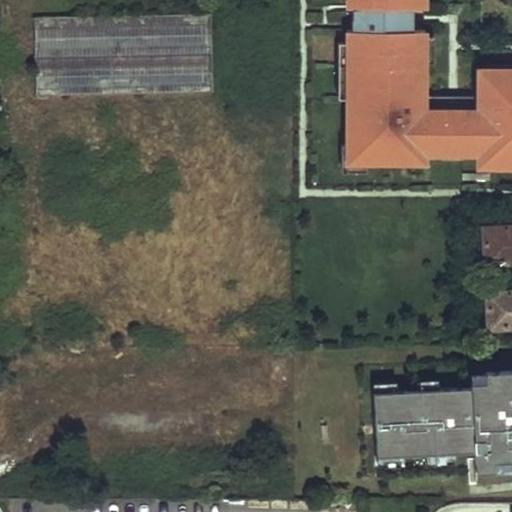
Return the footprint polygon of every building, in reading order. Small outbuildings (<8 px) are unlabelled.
[(511,166),(511,63),(475,64),(475,107),(426,108),(425,27),(411,27),(410,2),(425,2),(425,0),(347,0),(350,162),(420,161),(420,152),(478,151),(478,167),(511,166)] [(211,90),(209,12),(34,18),(36,95),(211,90)] [(485,264),(511,262),(511,225),(484,228),(485,264)] [(490,328),(511,326),(511,291),(488,293),(490,328)] [(511,369),(471,371),(472,389),(375,392),(377,454),(473,451),(473,471),(511,469),(511,369)]
